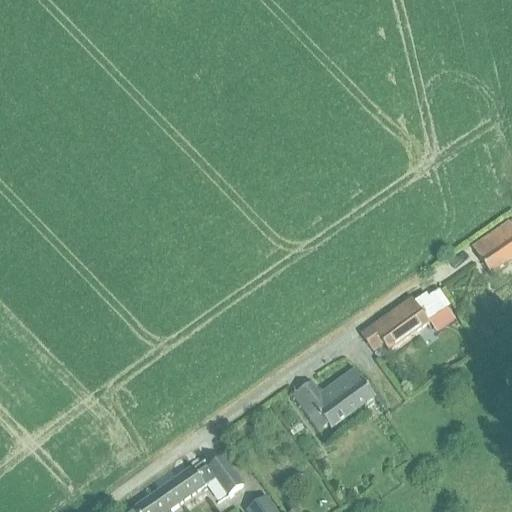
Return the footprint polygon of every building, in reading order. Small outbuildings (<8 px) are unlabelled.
[(473,250),(491,276),(511,261),(511,228),(510,225),(473,250)] [(425,297),(415,304),(412,300),(361,337),(373,353),(384,346),(389,354),(438,319),(442,325),(454,316),(437,292),(427,299),(425,297)] [(332,431),(375,399),(355,371),(327,393),(329,395),(322,400),(311,385),(293,398),(319,434),(329,427),(332,431)] [(229,498),(243,488),(223,460),(198,477),(193,471),(133,511),(170,511),(216,480),(229,498)] [(245,511),(273,511),(265,499),(245,511)]
